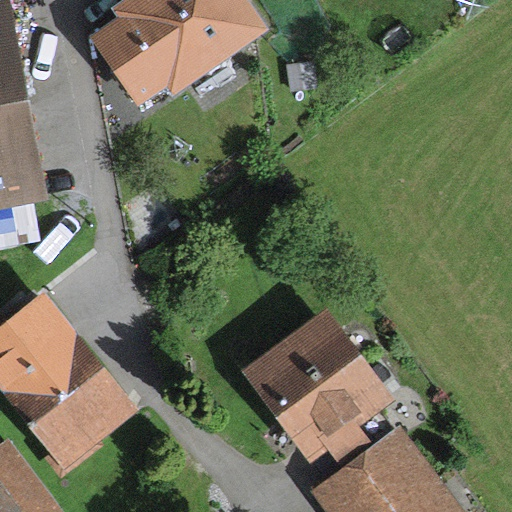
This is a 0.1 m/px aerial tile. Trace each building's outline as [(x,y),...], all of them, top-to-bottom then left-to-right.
[(252,31),(230,0),(148,0),(126,15),(131,23),(105,42),(140,93),(167,75),(173,85),(252,31)] [(0,106),(18,103),(2,17),(0,17),(0,106)] [(0,195),(35,189),(18,103),(0,106),(0,195)] [(122,416),(41,310),(0,341),(0,368),(68,457),(122,416)] [(324,331),(257,380),(311,453),(377,404),(324,331)] [(447,511),(401,445),(330,494),(342,511),(447,511)] [(49,511),(6,455),(0,459),(0,509),(2,511),(49,511)]
